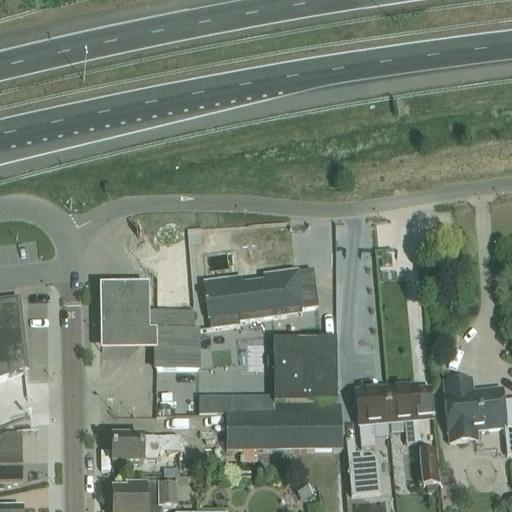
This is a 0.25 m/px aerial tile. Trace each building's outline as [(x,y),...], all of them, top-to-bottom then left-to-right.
[(265,285),(234,289),(234,283),(204,287),(205,298),(204,298),(205,304),(206,304),(210,333),(239,329),(239,325),(301,317),(301,313),(318,311),(315,290),(298,292),(296,275),(264,279),(265,285)] [(0,384),(25,375),(17,310),(0,311),(0,384)] [(156,372),(198,372),(198,333),(192,333),(192,316),(155,316),(155,317),(147,317),(147,334),(155,334),(156,372)] [(273,399),(274,406),(336,405),(335,342),(273,342),(273,399)] [(460,384),(443,386),(445,398),(443,398),(447,437),(449,437),(450,445),(449,445),(449,447),(466,445),(478,444),(478,434),(504,431),(506,459),(511,458),(511,403),(502,404),(501,392),(474,395),(461,396),(460,384)] [(415,389),(385,391),(388,426),(404,425),(406,448),(420,446),(418,424),(432,422),(429,387),(415,389)] [(388,426),(385,391),(355,394),(360,452),(375,450),(373,428),(388,426)] [(217,419),(225,418),(274,417),(274,409),(274,406),(273,399),(229,400),(217,400),(217,419)] [(274,417),(225,418),(226,455),(341,453),(340,408),(274,409),(274,417)] [(0,493),(3,493),(2,487),(21,487),(21,437),(6,437),(0,439),(0,493)] [(179,455),(179,440),(111,440),(112,467),(142,467),(142,463),(159,462),(159,455),(179,455)] [(353,442),(346,443),(347,463),(350,496),(350,500),(378,498),(376,460),(363,461),(362,461),(362,456),(354,457),(353,442)] [(438,488),(437,475),(435,455),(419,457),(422,489),(438,488)] [(194,464),(182,464),(182,473),(194,473),(194,464)] [(127,488),(127,493),(112,493),(112,511),(159,511),(159,510),(175,510),(175,505),(188,506),(190,502),(190,491),(187,488),(187,480),(178,480),(178,471),(163,471),(163,481),(175,481),(175,488),(159,488),(159,490),(147,490),(147,488),(127,488)] [(452,473),(437,475),(438,488),(454,486),(452,473)] [(302,482),(291,490),(302,504),(312,496),(302,482)] [(511,511),(511,499),(502,509),(505,511),(511,511)]
